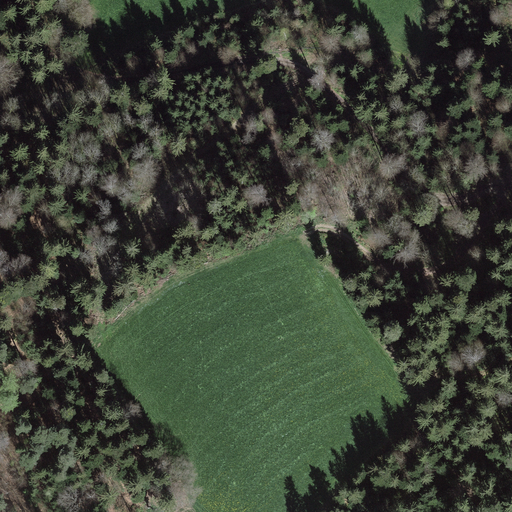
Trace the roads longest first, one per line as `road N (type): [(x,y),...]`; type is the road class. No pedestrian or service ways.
road 1 (track): [(3,0),(32,49),(80,76),(142,80),(281,60),(325,84),(426,196),(446,200),(506,183),(471,240),(439,269),(375,262),(321,228),(300,242),(485,511)]
road 2 (track): [(281,60),(324,57),(397,75),(511,43)]
